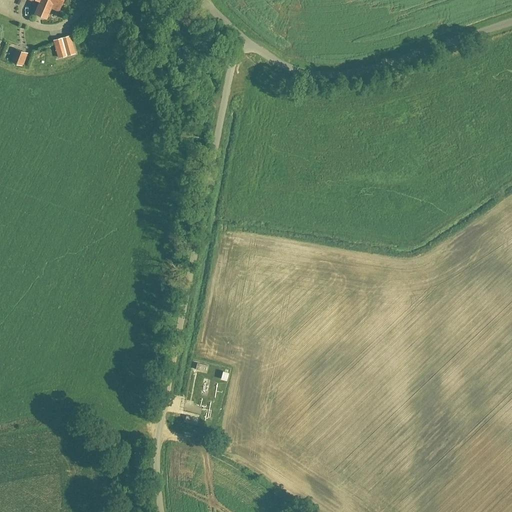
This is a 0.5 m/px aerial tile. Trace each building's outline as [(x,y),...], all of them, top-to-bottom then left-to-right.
[(40,21),(46,8),(55,12),(59,0),(25,0),(33,3),(28,16),(40,21)] [(49,40),(55,58),(73,53),(68,34),(49,40)] [(12,52),(8,63),(20,67),(24,56),(12,52)] [(192,370),(201,372),(203,364),(194,362),(192,370)] [(226,381),(228,372),(218,370),(216,378),(226,381)]
